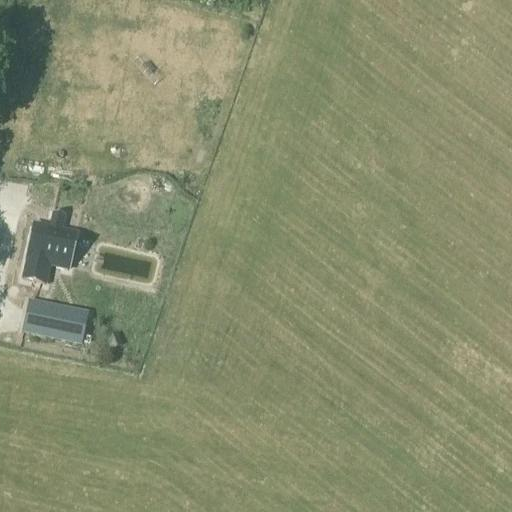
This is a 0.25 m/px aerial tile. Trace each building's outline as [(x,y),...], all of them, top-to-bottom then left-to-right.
[(62,214),(61,225),(80,228),(82,217),(62,214)] [(67,272),(75,236),(34,227),(22,282),(44,287),(48,268),(67,272)] [(103,241),(88,294),(125,304),(139,251),(103,241)] [(84,332),(87,315),(51,307),(47,324),(84,332)] [(84,350),(86,338),(66,334),(66,333),(54,331),(52,343),(69,346),(69,347),(84,350)]
